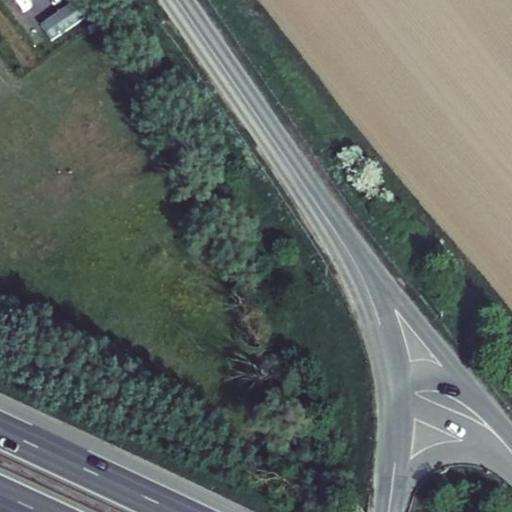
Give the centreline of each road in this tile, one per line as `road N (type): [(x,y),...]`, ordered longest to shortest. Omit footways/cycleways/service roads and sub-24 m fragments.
road 1 (tertiary): [(392,390),(381,328),(356,265),(177,0)]
road 2 (motorway): [(178,511),(0,429)]
road 3 (tertiary): [(392,390),(463,406),(511,453)]
road 4 (tertiary): [(389,511),(392,390)]
